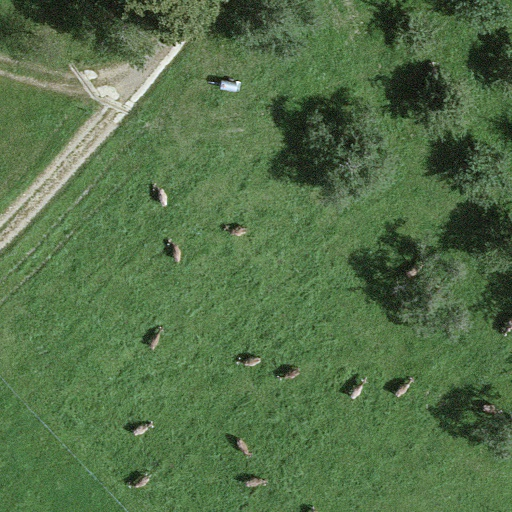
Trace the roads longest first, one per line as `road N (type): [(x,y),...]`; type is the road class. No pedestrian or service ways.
road 1 (track): [(0,77),(79,94),(132,89),(162,71),(205,0)]
road 2 (track): [(162,71),(0,240)]
